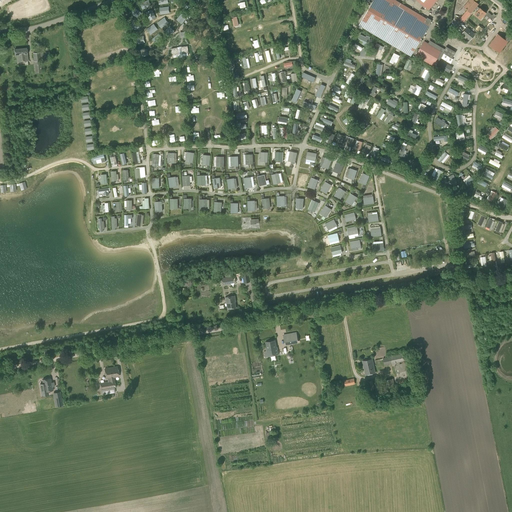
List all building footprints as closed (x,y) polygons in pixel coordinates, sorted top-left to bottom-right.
[(373,0),(359,26),(411,56),(431,22),(430,21),(431,20),(427,18),(427,19),(394,0),(373,0)] [(418,0),(429,9),(436,0),(418,0)] [(477,7),(479,5),(472,0),(469,0),(463,8),(467,11),(459,20),(463,23),(475,10),(477,7)] [(479,9),(477,7),(475,10),(477,12),(475,14),(480,19),(486,12),(480,7),(479,9)] [(151,34),(159,29),(155,23),(147,29),(151,34)] [(471,39),(475,34),(467,28),(463,33),(471,39)] [(500,52),(511,36),(511,31),(510,30),(504,38),(498,33),(489,45),(500,52)] [(507,62),(511,55),(511,38),(499,56),(507,62)] [(445,49),(430,40),(428,43),(424,41),(416,55),(435,67),(444,52),(452,58),(456,52),(446,46),(445,49)] [(360,52),(364,48),(357,43),(354,47),(360,52)] [(172,48),(172,55),(189,53),(188,46),(182,47),(178,48),(178,47),(172,48)] [(28,60),(27,48),(15,49),(15,55),(17,55),(18,61),(28,60)] [(35,73),(42,72),(40,52),(33,53),(35,73)] [(357,65),(351,63),(352,60),(348,58),(345,65),(355,69),(357,65)] [(409,59),(405,68),(410,70),(414,61),(409,59)] [(444,62),(441,68),(449,73),(452,67),(444,62)] [(346,82),(350,84),(355,74),(351,72),(346,82)] [(438,78),(439,76),(436,75),(433,82),(443,86),(445,81),(438,78)] [(511,85),(505,83),(502,90),(510,94),(511,89),(511,85)] [(321,84),(316,96),(320,98),(325,86),(321,84)] [(418,84),(413,93),(419,96),(423,87),(418,84)] [(341,94),(343,89),(335,86),(333,90),(341,94)] [(450,97),(454,99),(458,92),(451,87),(448,92),(452,94),(450,97)] [(297,89),(291,100),(296,102),(301,91),(297,89)] [(436,99),(438,95),(427,91),(426,95),(436,99)] [(255,108),(260,106),(257,98),(252,100),(255,108)] [(511,99),(505,98),(503,104),(511,107),(511,99)] [(394,108),(397,103),(389,99),(387,103),(394,108)] [(304,101),(302,105),(315,110),(316,106),(304,101)] [(443,101),(441,105),(454,111),(455,107),(443,101)] [(427,113),(430,108),(420,103),(418,108),(427,113)] [(374,114),(379,107),(374,104),(370,111),(374,114)] [(382,110),(377,117),(382,120),(386,113),(382,110)] [(495,116),(505,120),(507,114),(497,110),(495,116)] [(416,123),(420,114),(415,112),(411,121),(416,123)] [(443,128),(447,122),(437,117),(434,123),(443,128)] [(496,125),(488,134),(492,139),(501,130),(496,125)] [(313,137),(322,140),(324,135),(315,132),(313,137)] [(458,140),(465,139),(465,132),(457,133),(458,140)] [(369,151),(371,143),(355,141),(354,149),(369,151)] [(500,142),(498,145),(508,151),(510,147),(500,142)] [(478,150),(486,154),(489,150),(481,145),(478,150)] [(503,158),(504,155),(501,154),(502,152),(497,150),(495,155),(503,158)] [(194,162),(195,152),(187,151),(186,161),(194,162)] [(261,162),(269,162),(269,152),(261,151),(261,162)] [(283,161),(284,151),(276,151),(276,161),(283,161)] [(296,162),(297,152),(288,151),(287,161),(296,162)] [(317,160),(318,153),(309,151),(307,158),(317,160)] [(446,151),(438,159),(441,162),(449,154),(446,151)] [(243,164),(254,164),(254,153),(243,154),(243,164)] [(161,154),(152,154),(152,166),(161,166),(161,154)] [(225,166),(225,156),(217,156),(217,166),(225,166)] [(229,166),(239,166),(239,156),(229,156),(229,166)] [(320,166),(330,169),(333,159),(324,156),(320,166)] [(491,164),(498,167),(500,163),(494,159),(491,164)] [(337,161),(333,171),(341,174),(345,164),(337,161)] [(481,171),(484,166),(475,161),(472,167),(481,171)] [(356,179),(358,169),(348,167),(346,177),(356,179)] [(143,177),(143,168),(135,168),(135,177),(143,177)] [(438,168),(434,177),(439,179),(442,170),(438,168)] [(484,175),(493,179),(496,173),(487,168),(484,175)] [(275,184),(283,182),(280,172),(272,175),(275,184)] [(366,185),(370,175),(363,172),(359,182),(366,185)] [(260,186),(268,184),(265,174),(258,176),(260,186)] [(449,176),(451,185),(458,183),(455,174),(449,176)] [(470,174),(464,180),(469,185),(475,179),(470,174)] [(191,185),(190,175),(183,175),(183,185),(191,185)] [(206,185),(206,175),(197,175),(198,185),(206,185)] [(169,187),(178,186),(177,176),(169,177),(169,187)] [(255,187),(254,176),(244,177),(245,188),(255,187)] [(213,188),(222,188),(221,177),(213,178),(213,188)] [(316,189),(320,180),(312,177),(308,186),(316,189)] [(227,179),(229,189),(236,187),(235,178),(227,179)] [(511,189),(511,185),(505,180),(501,185),(510,192),(511,189)] [(328,194),(333,184),(326,181),(321,190),(328,194)] [(341,187),(335,194),(341,198),(346,191),(341,187)] [(483,199),(484,193),(477,191),(475,197),(483,199)] [(355,201),(358,196),(350,192),(346,202),(354,206),(356,202),(355,201)] [(374,194),(364,195),(365,204),(375,203),(374,194)] [(278,196),(278,206),(286,206),(286,196),(278,196)] [(170,198),(171,209),(179,208),(179,198),(170,198)] [(192,209),(192,198),(184,198),(184,209),(192,209)] [(296,208),(304,208),(305,198),(296,198),(296,208)] [(210,199),(199,199),(199,209),(210,209),(210,199)] [(313,199),(309,209),(317,212),(320,202),(313,199)] [(256,200),(247,200),(248,210),(256,210),(256,200)] [(122,201),(112,202),(113,209),(117,209),(117,211),(123,210),(122,201)] [(155,211),(164,211),(163,201),(155,201),(155,211)] [(223,212),(223,202),(215,201),(215,211),(223,212)] [(326,218),(333,209),(327,204),(320,213),(326,218)] [(348,221),(357,219),(355,212),(346,214),(348,221)] [(369,212),(369,221),(379,221),(379,212),(369,212)] [(484,226),(487,216),(482,214),(478,224),(484,226)] [(330,231),(339,227),(335,219),(326,223),(330,231)] [(487,227),(493,229),(496,221),(490,219),(487,227)] [(499,221),(496,230),(502,232),(506,223),(499,221)] [(350,235),(360,233),(358,226),(348,228),(350,235)] [(372,236),(382,236),(381,228),(372,228),(372,236)] [(339,233),(329,234),(330,242),(340,240),(339,233)] [(361,241),(364,241),(363,238),(350,241),(352,249),(362,247),(361,241)] [(373,251),(384,250),(384,241),(373,241),(373,251)] [(342,252),(345,251),(343,244),(331,248),(334,257),(342,254),(342,252)] [(223,285),(236,283),(235,276),(222,278),(223,285)] [(236,308),(235,302),(236,302),(235,296),(226,298),(226,303),(227,303),(228,309),(236,308)] [(285,344),(290,344),(289,338),(296,336),(295,331),(283,333),(285,344)] [(277,347),(275,340),(266,342),(267,349),(266,349),(266,351),(265,351),(266,357),(279,354),(277,347)] [(384,365),(407,360),(406,352),(383,358),(384,365)] [(372,358),(362,361),(365,375),(376,373),(372,358)] [(400,385),(412,382),(407,362),(394,366),(400,385)] [(114,381),(114,377),(119,376),(117,367),(105,369),(107,379),(110,378),(111,382),(100,384),(101,390),(116,387),(115,381),(114,381)] [(51,382),(50,378),(42,379),(43,385),(43,391),(53,390),(52,382),(51,382)] [(59,392),(53,393),(55,407),(63,405),(62,401),(60,402),(59,392)] [(267,441),(278,439),(275,427),(270,428),(272,433),(266,434),(267,441)]
